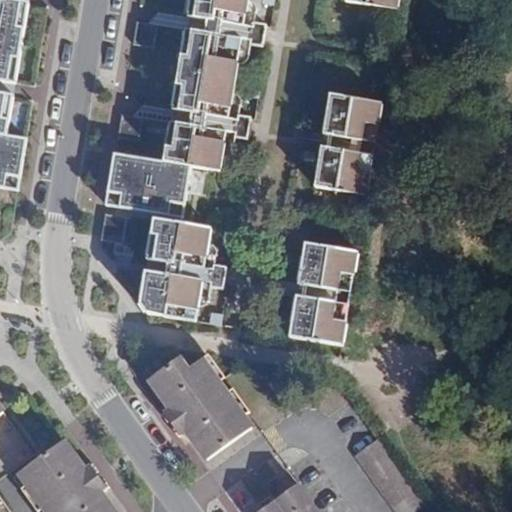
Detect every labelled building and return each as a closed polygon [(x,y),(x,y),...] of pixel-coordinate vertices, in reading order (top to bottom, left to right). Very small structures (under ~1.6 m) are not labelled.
[(9,2),(9,0),(0,0),(0,12),(2,1),(9,2)] [(247,22),(250,0),(192,0),(189,18),(244,26),(243,33),(260,36),(262,24),(247,22)] [(399,11),(400,0),(346,0),(347,2),(399,11)] [(0,81),(15,84),(28,5),(9,2),(2,1),(0,12),(0,81)] [(44,41),(47,21),(34,19),(31,39),(44,41)] [(138,22),(135,45),(155,48),(158,25),(138,22)] [(243,39),(187,30),(174,110),(229,119),(228,126),(245,129),(247,117),(231,115),(243,39)] [(38,77),(41,57),(29,55),(26,75),(38,77)] [(251,77),(250,86),(261,88),(263,78),(262,78),(251,77)] [(261,88),(250,86),(248,97),(259,98),(260,98),(261,88)] [(380,126),(384,103),(332,95),(325,134),(325,135),(363,141),(366,124),(380,126)] [(0,188),(5,190),(7,177),(12,178),(19,140),(6,138),(13,99),(0,97),(0,188)] [(123,115),(120,138),(140,141),(144,118),(123,115)] [(172,123),(165,163),(192,167),(221,172),(221,171),(228,132),(172,123)] [(12,178),(21,179),(27,141),(19,140),(12,178)] [(368,196),(372,174),(358,172),(361,153),(323,147),(316,187),(368,196)] [(192,167),(165,163),(123,156),(115,207),(184,218),(192,167)] [(235,175),(247,177),(248,165),(237,164),(235,174),(235,175)] [(5,190),(19,192),(21,179),(12,178),(7,177),(5,190)] [(107,214),(103,241),(134,246),(135,246),(139,219),(107,214)] [(223,267),(206,264),(212,230),(212,229),(156,220),(156,221),(153,236),(149,260),(205,269),(204,276),(221,278),(223,267)] [(235,244),(236,244),(238,234),(226,231),(225,232),(224,242),(235,244)] [(355,275),(359,253),(307,245),(300,285),(339,291),(341,273),(355,275)] [(143,303),(142,304),(149,314),(197,322),(197,321),(203,282),(147,273),(143,303)] [(292,337),(344,346),(348,324),(334,322),(337,303),(298,297),(292,336),(292,337)] [(210,324),(222,326),(223,325),(224,315),(223,315),(212,313),(210,324)] [(253,428),(208,365),(203,359),(198,363),(189,370),(182,360),(180,358),(178,360),(150,380),(171,408),(167,411),(164,413),(181,436),(184,434),(188,432),(209,460),(253,428)] [(366,469),(388,453),(379,440),(357,456),(366,469)] [(116,511),(103,493),(86,469),(65,441),(39,460),(18,475),(43,511),(116,511)] [(366,469),(375,482),(397,466),(388,453),(366,469)] [(93,464),(86,469),(103,493),(111,487),(110,486),(108,484),(93,464)] [(375,482),(385,495),(407,479),(397,466),(375,482)] [(385,495),(394,508),(416,492),(407,479),(385,495)] [(276,501),(283,511),(319,511),(299,484),(298,485),(276,501)] [(397,511),(415,511),(425,505),(416,492),(394,508),(397,511)] [(260,511),(283,511),(276,501),(260,511)]
